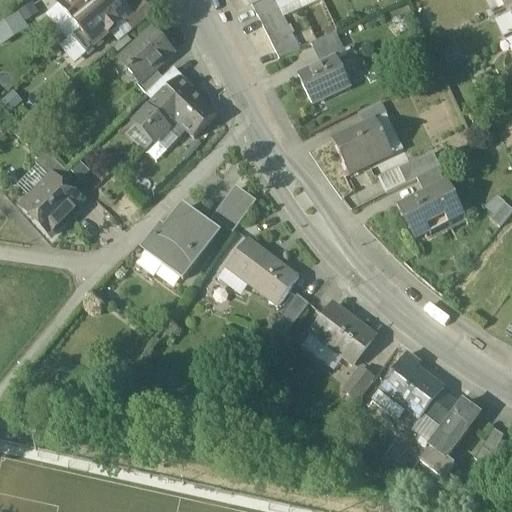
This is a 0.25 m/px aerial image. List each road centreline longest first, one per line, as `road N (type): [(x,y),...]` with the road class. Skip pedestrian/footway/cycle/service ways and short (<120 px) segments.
road 1 (residential): [(256,130),(194,175),(98,268),(0,252)]
road 2 (tertiary): [(511,392),(457,359),(365,283)]
road 3 (tertiary): [(269,152),(272,182),(290,210),(334,265),(365,283)]
road 4 (tertiary): [(365,283),(313,197),(269,152)]
road 5 (tertiary): [(256,130),(197,0)]
